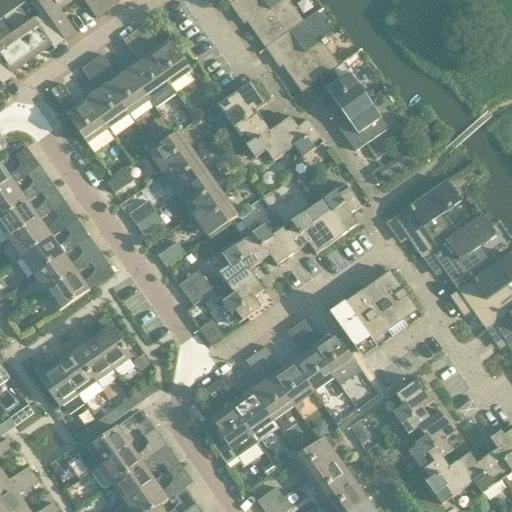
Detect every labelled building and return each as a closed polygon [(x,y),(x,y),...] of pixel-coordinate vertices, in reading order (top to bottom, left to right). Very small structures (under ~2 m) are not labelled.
[(65,42),(35,0),(0,0),(0,14),(31,59),(50,45),(54,50),(65,42)] [(67,0),(35,0),(65,42),(76,34),(60,11),(70,4),(67,0)] [(97,0),(67,0),(70,4),(75,0),(82,0),(96,20),(107,12),(97,0)] [(113,0),(97,0),(107,12),(117,5),(113,0)] [(238,0),(230,7),(238,19),(242,16),(265,50),(303,23),(303,22),(288,2),(290,0),(238,0)] [(277,60),(301,93),(301,94),(309,88),(332,72),(339,67),(324,45),(327,43),(326,41),(333,35),(318,13),(322,10),(322,9),(303,22),(303,23),(265,50),(274,62),(277,60)] [(15,78),(11,73),(31,59),(0,14),(0,82),(2,86),(15,78)] [(133,34),(170,86),(191,72),(170,42),(159,50),(143,27),(133,34)] [(133,34),(123,41),(123,42),(139,64),(128,71),(149,101),(155,109),(176,95),(170,86),(133,34)] [(149,101),(128,71),(118,79),(102,56),(92,63),(128,115),(149,101)] [(87,100),(108,130),(128,115),(92,63),(81,70),(97,93),(87,100)] [(332,72),(309,88),(325,111),(335,104),(342,113),(365,97),(349,74),(343,64),(339,67),(332,72)] [(240,139),(263,123),(256,112),(266,105),(251,84),(217,107),(240,139)] [(108,130),(87,100),(77,108),(61,85),(50,92),(87,145),(108,130)] [(365,97),(342,113),(348,123),(338,130),(355,153),(388,129),(365,97)] [(290,118),(280,125),(274,130),(289,152),(294,148),(302,159),(324,144),(308,122),(298,129),(290,118)] [(289,152),(274,130),(270,133),(263,123),(240,139),(255,160),(265,153),(273,163),(289,152)] [(159,179),(194,155),(179,134),(144,158),(159,179)] [(21,165),(32,157),(26,149),(15,157),(21,165)] [(392,175),(417,157),(411,149),(387,167),(392,175)] [(171,186),(178,196),(208,176),(194,155),(159,179),(166,189),(171,186)] [(0,194),(22,180),(16,172),(9,177),(1,166),(0,167),(0,194)] [(33,183),(45,175),(40,168),(28,176),(33,183)] [(126,171),(107,184),(114,195),(134,181),(126,171)] [(222,196),(208,176),(178,196),(186,207),(181,210),(188,220),(222,196)] [(22,180),(0,194),(0,221),(34,197),(29,190),(21,195),(15,185),(22,180)] [(404,233),(422,259),(458,234),(457,233),(444,214),(460,203),(446,182),(385,225),(394,237),(396,238),(397,238),(404,233)] [(46,201),(57,192),(52,185),(41,193),(46,201)] [(314,207),(337,241),(358,226),(351,215),(362,208),(346,185),(314,207)] [(237,217),(222,196),(188,220),(195,231),(200,227),(208,238),(237,217)] [(35,198),(34,198),(34,197),(0,221),(0,227),(9,241),(47,215),(41,207),(34,212),(28,203),(35,198)] [(128,216),(136,226),(155,213),(148,202),(128,216)] [(58,218),(70,210),(65,203),(53,211),(58,218)] [(337,241),(314,207),(282,230),(298,252),(308,245),(315,256),(337,241)] [(163,223),(155,213),(136,226),(143,237),(163,223)] [(47,216),(47,215),(9,241),(22,259),(59,233),(54,225),(46,230),(40,221),(47,216)] [(272,215),(241,238),(259,264),(269,257),(277,267),(298,252),(282,230),(272,215)] [(432,271),(433,271),(439,267),(457,292),(493,267),(493,266),(480,248),(496,236),(482,216),(457,233),(458,234),(422,259),(430,271),(431,271),(432,271)] [(71,236),(82,228),(77,221),(66,229),(71,236)] [(59,233),(22,259),(34,277),(72,250),(66,242),(59,248),(52,238),(59,233)] [(78,246),(83,254),(95,245),(89,238),(78,246)] [(231,291),(252,275),(249,271),(259,264),(241,238),(219,253),(229,267),(219,274),(231,291)] [(165,268),(185,254),(177,243),(158,257),(165,268)] [(72,251),(72,250),(34,277),(47,294),(84,268),(78,260),(71,265),(65,256),(72,251)] [(449,298),(458,310),(458,311),(459,311),(460,311),(467,306),(485,332),(511,312),(511,293),(507,287),(511,283),(511,258),(509,255),(493,266),(493,267),(457,292),(449,298)] [(90,264),(95,271),(107,263),(102,256),(90,264)] [(84,268),(47,294),(59,313),(97,286),(91,278),(84,283),(77,274),(84,269),(84,268)] [(178,287),(185,297),(206,283),(199,272),(178,287)] [(375,284),(402,323),(418,312),(390,273),(375,284)] [(252,275),(231,291),(234,295),(222,304),(223,305),(219,307),(233,327),(237,324),(238,325),(260,309),(253,299),(264,292),(252,275)] [(213,293),(206,283),(185,297),(193,307),(213,293)] [(402,323),(375,284),(360,294),(388,333),(402,323)] [(346,304),(373,343),(388,333),(360,294),(346,304)] [(346,304),(330,315),(358,354),(363,360),(378,349),(373,343),(346,304)] [(503,340),(511,352),(511,312),(485,332),(493,344),(494,344),(495,345),(496,344),(503,340)] [(105,332),(93,341),(114,371),(132,358),(111,328),(104,318),(98,323),(105,332)] [(307,319),(297,326),(334,378),(340,387),(361,372),(355,364),(335,334),(324,342),(307,319)] [(334,378),(297,326),(287,333),(303,356),(293,364),(313,393),(334,378)] [(73,340),(68,344),(96,384),(114,371),(93,341),(80,350),(73,340)] [(70,357),(57,366),(78,396),(96,384),(68,344),(63,347),(70,357)] [(256,355),(293,407),(313,393),(293,364),(282,371),(266,348),(256,355)] [(252,392),(272,422),(293,407),(256,355),(246,362),(262,385),(252,392)] [(60,409),(78,396),(57,366),(45,375),(38,365),(32,369),(39,379),(60,409)] [(0,385),(9,380),(0,367),(0,385)] [(225,377),(215,384),(252,436),(257,444),(278,430),(272,422),(252,392),(241,400),(225,377)] [(430,420),(430,419),(423,410),(434,403),(418,381),(396,397),(403,407),(392,414),(408,436),(418,429),(418,428),(430,420)] [(202,432),(226,466),(257,444),(252,436),(215,384),(204,391),(220,415),(210,422),(212,425),(202,432)] [(147,388),(133,398),(138,406),(152,396),(147,388)] [(124,416),(138,406),(133,398),(119,408),(124,416)] [(23,410),(9,420),(15,427),(28,418),(23,410)] [(418,428),(418,429),(425,439),(414,446),(429,467),(442,459),(453,452),(445,441),(456,434),(441,412),(430,419),(430,420),(418,428)] [(111,413),(97,423),(103,431),(117,421),(111,413)] [(0,435),(1,437),(15,427),(9,420),(0,425),(0,435)] [(138,430),(143,437),(154,429),(149,422),(138,430)] [(87,449),(77,456),(90,474),(93,473),(130,446),(123,437),(130,432),(124,423),(88,449),(87,449)] [(103,431),(97,423),(83,433),(89,441),(103,431)] [(360,423),(351,429),(362,444),(371,438),(360,423)] [(487,458),(503,480),(511,474),(511,425),(489,440),(497,451),(487,458)] [(159,436),(154,429),(143,437),(148,444),(159,436)] [(309,481),(339,461),(331,450),(336,447),(328,436),(294,460),(309,481)] [(0,445),(0,472),(1,472),(0,470),(0,457),(13,448),(8,440),(0,445)] [(105,490),(112,485),(149,459),(144,451),(137,456),(130,446),(93,473),(105,490)] [(503,480),(487,458),(477,465),(469,454),(453,466),(469,487),(473,484),(481,495),(503,480)] [(163,466),(168,473),(179,465),(174,458),(163,466)] [(112,485),(125,503),(155,482),(148,472),(155,467),(149,459),(112,485)] [(449,469),(442,459),(429,467),(418,474),(434,496),(445,489),(452,499),(469,487),(453,466),(449,469)] [(309,481),(324,502),(358,478),(351,467),(346,471),(339,461),(309,481)] [(184,472),(179,465),(168,473),(173,480),(184,472)] [(9,483),(1,472),(0,472),(0,499),(33,476),(28,469),(9,483)] [(394,489),(402,483),(395,473),(387,479),(394,489)] [(38,483),(33,476),(0,499),(0,511),(19,511),(26,508),(19,497),(38,483)] [(324,502),(330,511),(352,511),(368,502),(360,491),(365,488),(358,478),(324,502)] [(160,506),(174,497),(175,496),(175,495),(169,487),(162,492),(155,482),(125,503),(131,511),(150,511),(160,506)] [(184,488),(175,495),(175,496),(174,497),(178,503),(189,496),(184,488)] [(257,503),(263,511),(265,511),(283,499),(276,489),(257,503)] [(287,511),(291,510),(283,499),(265,511),(287,511)] [(76,501),(73,504),(77,510),(83,506),(80,502),(76,501)] [(352,511),(381,511),(380,509),(374,511),(368,502),(352,511)]
